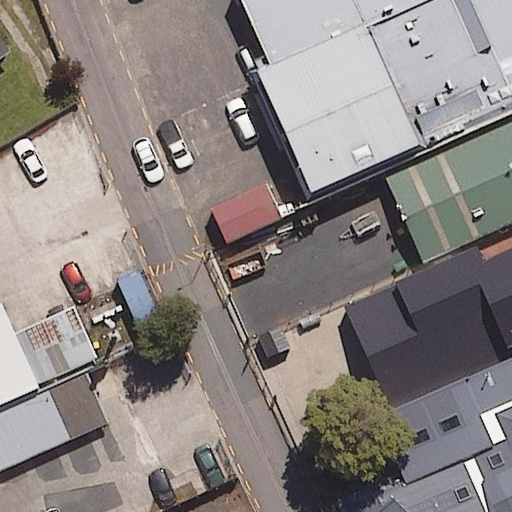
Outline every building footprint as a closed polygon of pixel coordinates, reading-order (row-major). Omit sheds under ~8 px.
[(511,0),(235,0),(267,69),(252,76),(310,206),(511,115),(511,0)] [(511,124),(383,182),(420,264),(511,223),(511,124)] [(265,185),(209,211),(226,247),(282,221),(265,185)] [(511,352),(511,246),(481,261),(474,246),(345,305),(392,408),(511,352)] [(0,409),(38,393),(35,386),(97,358),(74,306),(14,332),(2,304),(0,304),(0,409)] [(511,511),(511,357),(386,412),(414,477),(350,505),(353,511),(511,511)] [(38,393),(0,409),(0,472),(109,424),(85,372),(38,393)]
